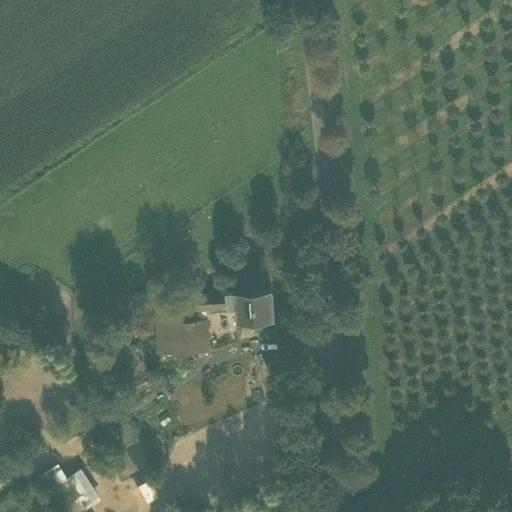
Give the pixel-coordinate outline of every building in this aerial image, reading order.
[(271,287),(236,290),(237,306),(238,320),(273,317),(271,287)] [(193,309),(237,306),(236,290),(192,293),(193,309)] [(155,296),(157,321),(173,319),(186,318),(192,318),(192,310),(193,309),(192,293),(155,296)] [(192,318),(186,318),(188,350),(208,349),(206,317),(192,318)] [(175,351),(188,350),(186,318),(173,319),(175,351)] [(159,352),(175,351),(173,319),(157,321),(159,352)] [(115,344),(117,365),(133,364),(131,343),(115,344)] [(37,476),(58,511),(87,511),(58,463),(37,476)]
